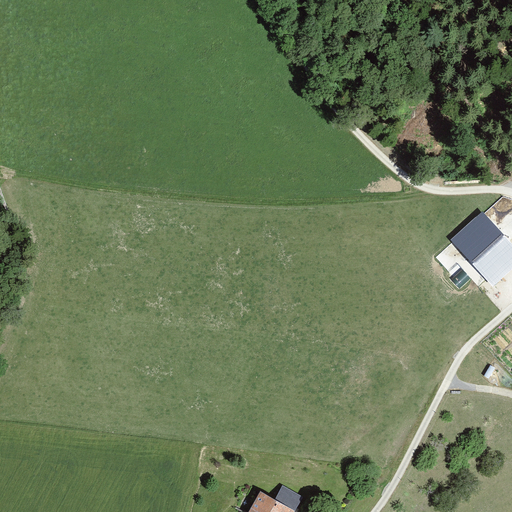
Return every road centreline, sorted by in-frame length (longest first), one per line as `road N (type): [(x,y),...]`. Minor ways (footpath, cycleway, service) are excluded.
road 1 (unclassified): [(511,197),(422,191),(386,166),(306,76),(270,0)]
road 2 (unclassified): [(380,511),(465,351),(511,311)]
road 3 (track): [(471,0),(463,31),(473,93),(511,161)]
